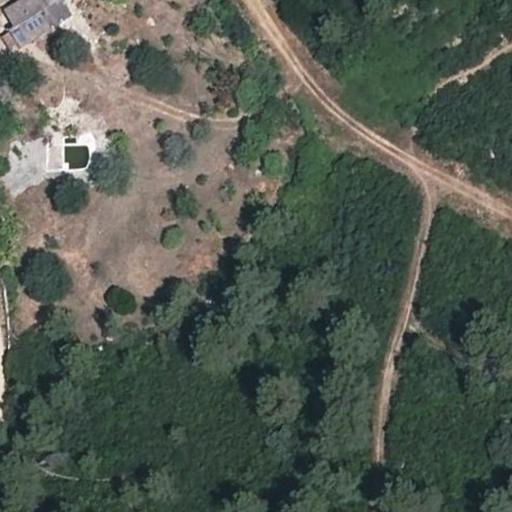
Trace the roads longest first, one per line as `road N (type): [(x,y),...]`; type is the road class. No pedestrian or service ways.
road 1 (track): [(511,222),(400,156),(301,75),(252,0)]
road 2 (track): [(436,178),(390,374),(370,511)]
road 3 (track): [(400,156),(446,80),(511,41)]
